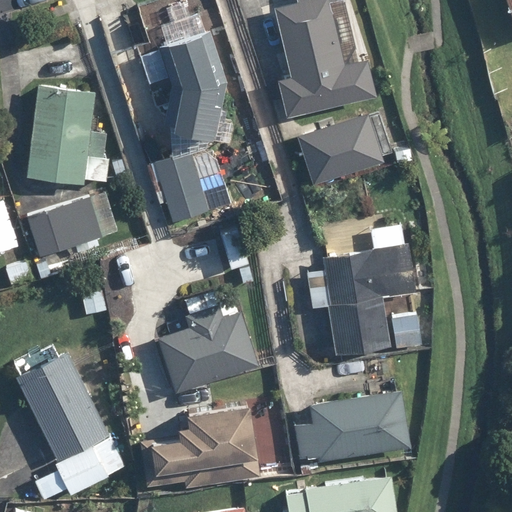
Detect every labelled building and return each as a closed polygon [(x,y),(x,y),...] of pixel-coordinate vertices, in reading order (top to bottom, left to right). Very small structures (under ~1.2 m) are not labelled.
[(274,73),(283,113),(363,94),(367,109),(380,106),(366,51),(344,56),(330,0),(332,0),(293,0),(275,5),(291,69),(274,73)] [(216,81),(200,28),(158,42),(168,81),(165,122),(210,129),(216,81)] [(105,129),(86,127),(90,84),(34,78),(24,173),(80,179),(81,174),(100,176),(105,176),(107,154),(102,154),(105,129)] [(380,120),(371,123),(366,109),(294,134),(311,184),(383,159),(381,153),(390,149),(380,120)] [(223,177),(202,183),(191,146),(152,158),(171,219),(210,206),(230,200),(223,177)] [(99,243),(97,236),(102,235),(119,230),(107,186),(95,190),(25,210),(38,253),(71,244),(73,251),(99,243)] [(0,252),(18,248),(6,194),(0,195),(0,252)] [(414,290),(409,242),(401,243),(398,220),(373,223),(375,246),(322,252),(324,268),(308,270),(312,303),(328,301),(334,349),(388,343),(382,294),(414,290)] [(248,258),(240,229),(221,234),(230,264),(248,258)] [(107,307),(101,277),(78,281),(83,311),(107,307)] [(183,294),(187,308),(154,318),(176,385),(257,359),(240,307),(231,279),(183,294)] [(415,310),(391,312),(394,341),(418,339),(415,310)] [(125,462),(109,430),(65,343),(14,369),(58,456),(53,458),(69,490),(125,462)] [(307,420),(293,421),(297,455),(409,442),(402,388),(304,400),(307,420)] [(186,483),(259,474),(251,398),(178,406),(181,432),(139,437),(145,483),(185,478),(186,483)] [(287,511),(397,511),(392,472),(284,485),(287,511)] [(245,511),(244,500),(188,508),(188,511),(245,511)]
